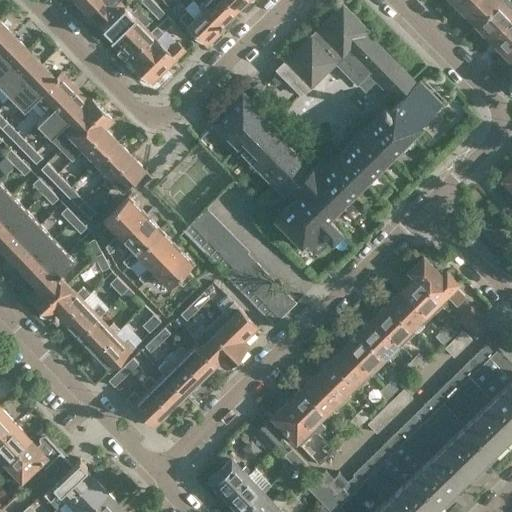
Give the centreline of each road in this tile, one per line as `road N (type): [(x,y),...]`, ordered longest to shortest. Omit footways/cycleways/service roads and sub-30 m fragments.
road 1 (residential): [(425,210),(156,472)]
road 2 (residential): [(28,0),(149,116),(181,106),(287,0)]
road 3 (residential): [(425,210),(499,133),(503,119),(499,104),(395,0)]
road 4 (residential): [(156,472),(0,307)]
road 5 (residential): [(511,302),(425,210)]
